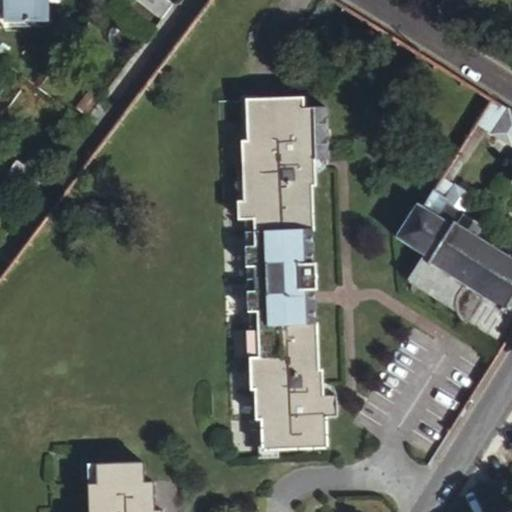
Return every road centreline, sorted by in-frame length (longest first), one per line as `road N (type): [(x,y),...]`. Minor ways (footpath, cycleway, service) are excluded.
road 1 (unknown): [(383,477),(444,337),(389,295),(359,293),(351,304),(352,366)]
road 2 (residential): [(365,0),(511,90)]
road 3 (residential): [(511,367),(421,511)]
